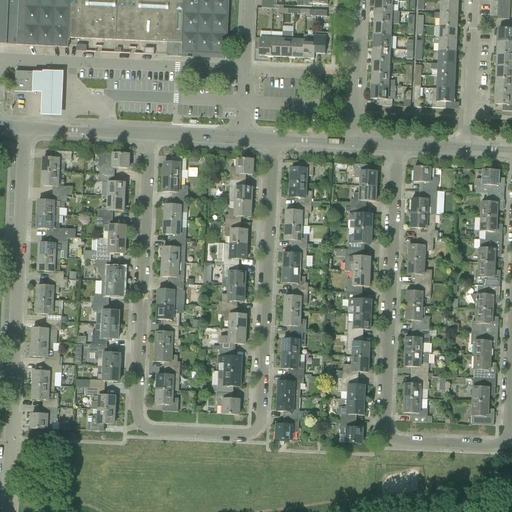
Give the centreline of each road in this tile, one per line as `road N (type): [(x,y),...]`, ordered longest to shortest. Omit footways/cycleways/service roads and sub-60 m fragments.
road 1 (unclassified): [(273,139),(259,424),(244,435),(149,431),(136,415),(152,133)]
road 2 (unclassified): [(511,356),(501,444),(389,438),(393,144)]
road 3 (residential): [(469,148),(474,0)]
road 4 (residential): [(352,142),(358,0)]
road 5 (residential): [(11,376),(16,238)]
road 6 (unclassified): [(7,511),(11,376)]
road 7 (tertiary): [(152,133),(21,127)]
road 8 (tertiary): [(273,139),(152,133)]
